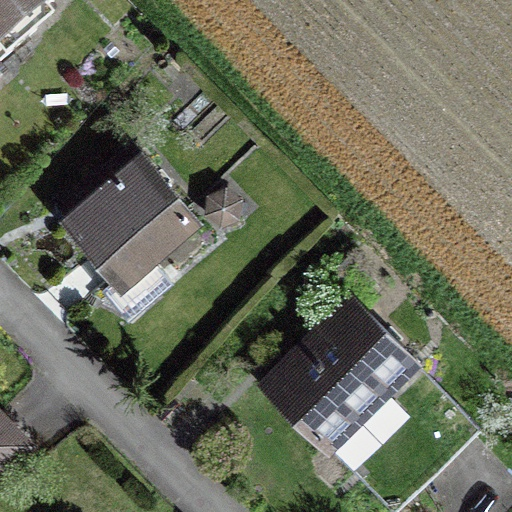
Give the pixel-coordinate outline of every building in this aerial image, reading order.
[(0,0),(0,47),(54,2),(52,0),(0,0)] [(66,217),(117,277),(193,213),(143,153),(66,217)] [(265,381),(329,445),(414,360),(350,296),(265,381)] [(414,360),(329,445),(395,511),(480,426),(414,360)] [(0,462),(23,440),(0,416),(0,462)]
